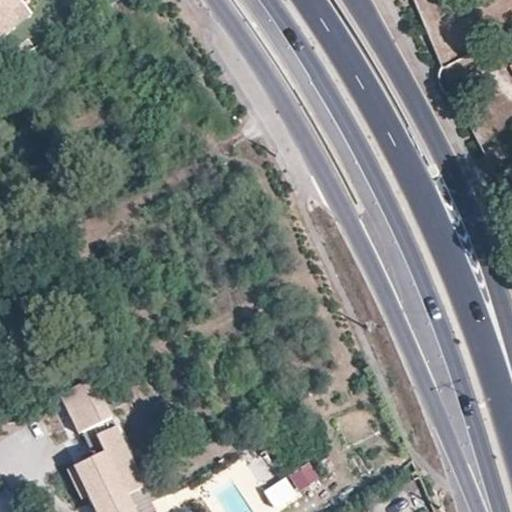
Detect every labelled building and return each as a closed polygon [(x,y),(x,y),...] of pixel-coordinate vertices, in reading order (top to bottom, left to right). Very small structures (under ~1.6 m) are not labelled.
[(0,0),(0,39),(35,14),(27,4),(33,0),(0,0)] [(0,240),(0,261),(35,242),(27,226),(0,240)] [(146,487),(93,379),(60,395),(80,434),(82,433),(92,428),(104,453),(95,457),(75,468),(74,470),(74,475),(74,480),(76,485),(81,492),(85,495),(90,496),(96,511),(133,511),(126,497),(146,487)] [(104,453),(92,428),(82,433),(95,457),(104,453)] [(278,508),(297,496),(287,483),(269,494),(278,508)] [(157,511),(146,487),(126,497),(133,511),(157,511)]
